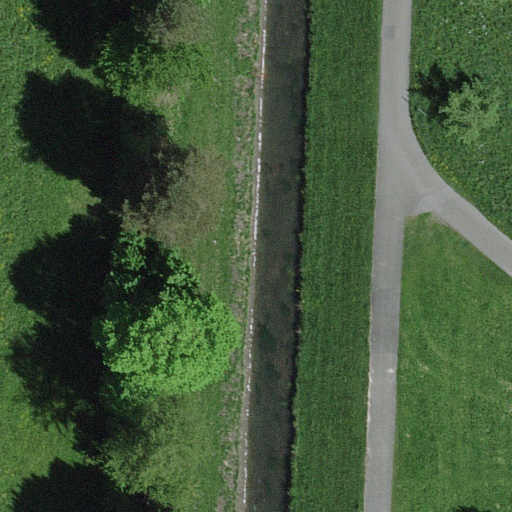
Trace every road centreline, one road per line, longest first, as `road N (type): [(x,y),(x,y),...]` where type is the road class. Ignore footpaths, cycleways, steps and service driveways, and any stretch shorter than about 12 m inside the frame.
road 1 (track): [(396,166),(379,511)]
road 2 (track): [(396,166),(404,0)]
road 3 (track): [(511,263),(396,166)]
